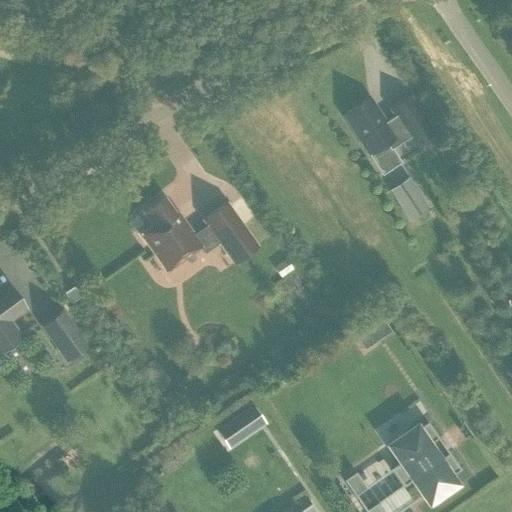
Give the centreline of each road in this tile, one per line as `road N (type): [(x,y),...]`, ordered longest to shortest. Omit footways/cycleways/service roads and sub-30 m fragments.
road 1 (unclassified): [(0,200),(385,0)]
road 2 (track): [(0,3),(120,49),(169,108)]
road 3 (unclassified): [(444,0),(511,102)]
